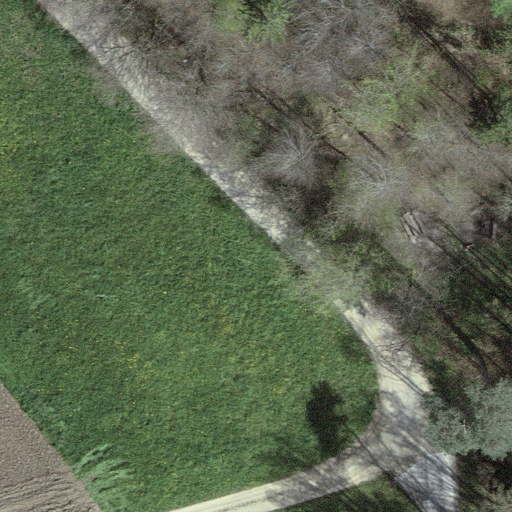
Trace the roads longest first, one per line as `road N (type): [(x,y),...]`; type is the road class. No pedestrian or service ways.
road 1 (track): [(57,0),(346,289),(392,348),(432,426),(442,511)]
road 2 (track): [(216,511),(351,470),(432,426)]
